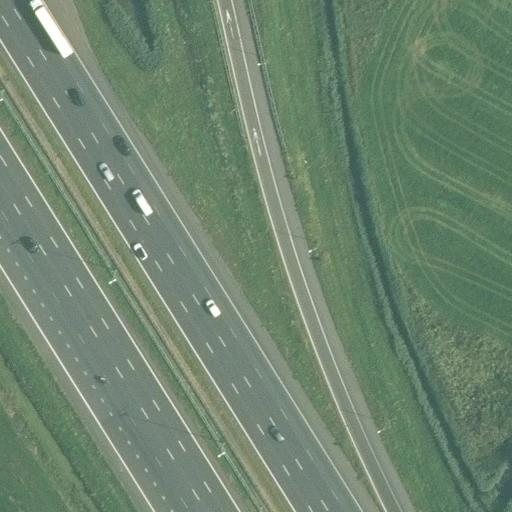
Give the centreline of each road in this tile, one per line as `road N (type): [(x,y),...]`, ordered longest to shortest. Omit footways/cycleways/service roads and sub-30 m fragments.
road 1 (motorway): [(329,511),(8,0)]
road 2 (motorway): [(393,511),(292,269),(223,0)]
road 3 (motorway): [(0,184),(205,511)]
